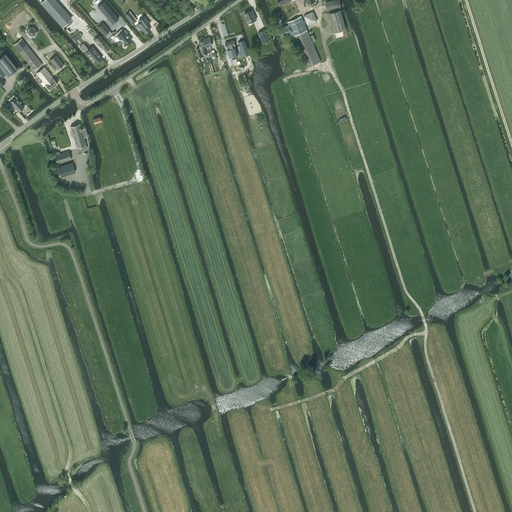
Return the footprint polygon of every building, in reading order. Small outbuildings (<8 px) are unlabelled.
[(54,0),(43,0),(41,3),(62,27),(71,19),(54,0)] [(339,0),(334,0),(325,2),(327,10),(341,7),(339,0)] [(101,11),(109,20),(112,24),(118,19),(107,5),(101,11)] [(329,13),(334,32),(346,29),(340,9),(329,13)] [(252,10),(244,13),(248,23),(256,19),(252,10)] [(278,11),(273,13),(273,14),(278,26),(283,24),(278,12),(278,11)] [(307,25),(308,24),(317,21),(313,11),(303,15),(307,25)] [(289,24),(279,28),(283,37),(293,33),(294,36),(293,36),(306,67),(320,61),(301,16),(288,22),(289,24)] [(140,22),(138,24),(145,33),(150,30),(146,25),(147,24),(148,23),(143,17),(138,20),(140,22)] [(109,30),(104,24),(103,23),(98,27),(104,34),(109,30)] [(37,31),(34,26),(28,27),(25,33),(29,37),(35,37),(37,31)] [(122,29),(116,33),(117,35),(117,36),(116,37),(119,40),(120,39),(125,45),(131,40),(126,34),(127,33),(125,30),(124,31),(123,30),(122,29)] [(265,29),(257,32),(262,44),(270,40),(265,29)] [(101,47),(106,43),(99,35),(94,39),(101,47)] [(41,64),(27,47),(21,39),(13,45),(34,70),(41,64)] [(196,49),(199,57),(202,56),(202,55),(208,52),(207,50),(207,49),(204,39),(199,41),(201,47),(196,49)] [(245,39),(238,42),(243,56),(250,54),(245,39)] [(233,40),(225,43),(227,50),(229,57),(238,55),(236,48),(233,40)] [(83,43),(79,47),(82,51),(83,52),(84,51),(85,52),(95,63),(102,58),(92,46),(88,49),(83,43)] [(5,53),(0,57),(0,66),(8,77),(17,69),(5,53)] [(63,64),(55,55),(50,60),(57,69),(63,64)] [(39,84),(43,81),(49,90),(57,83),(44,67),(36,73),(37,74),(34,77),(39,84)] [(16,109),(18,111),(23,107),(20,103),(21,102),(16,96),(9,102),(12,105),(11,106),(15,110),(16,109)] [(80,124),(70,127),(76,147),(86,144),(84,138),(88,137),(86,131),(82,132),(80,124)] [(53,153),(57,163),(71,159),(69,151),(60,154),(59,152),(53,153)] [(72,162),(57,167),(60,176),(75,172),(72,162)]
